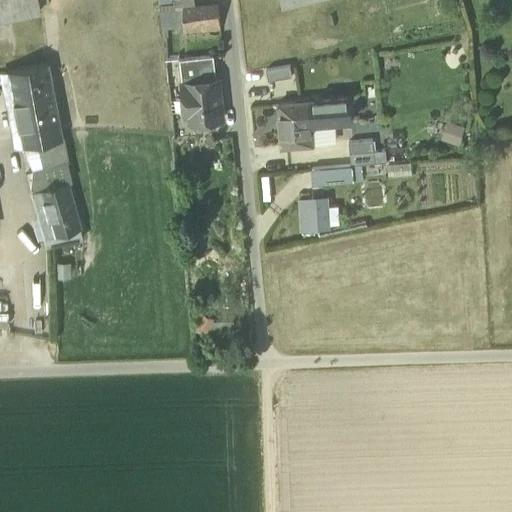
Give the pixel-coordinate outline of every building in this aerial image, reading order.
[(0,0),(0,20),(39,12),(36,0),(0,0)] [(158,0),(160,11),(175,10),(174,0),(158,0)] [(218,5),(182,9),(182,11),(175,12),(175,28),(175,34),(220,31),(218,5)] [(182,9),(175,10),(160,11),(162,28),(175,28),(175,12),(182,11),(182,9)] [(180,60),(182,83),(216,80),(214,56),(180,60)] [(6,72),(12,104),(52,96),(46,64),(6,72)] [(266,70),(268,81),(292,77),(290,65),(266,70)] [(0,78),(13,145),(20,144),(12,104),(6,72),(0,73),(0,78)] [(193,123),(197,127),(203,126),(207,122),(207,121),(222,119),(218,79),(216,80),(182,83),(184,103),(188,103),(190,114),(191,123),(193,122),(193,123)] [(36,140),(45,139),(60,136),(52,96),(12,104),(20,144),(36,140)] [(277,102),(280,147),(311,145),(310,120),(313,120),(314,122),(335,120),(351,119),(349,98),(277,102)] [(336,142),(335,120),(314,122),(313,120),(310,120),(311,145),(336,142)] [(465,127),(447,121),(440,139),(458,145),(465,127)] [(62,135),(60,136),(45,139),(51,166),(66,161),(67,161),(62,135)] [(37,143),(42,168),(51,166),(45,139),(36,140),(37,143)] [(348,141),(350,153),(373,151),(372,139),(348,141)] [(22,147),(32,171),(42,168),(37,143),(22,147)] [(385,150),(373,151),(350,153),(351,165),(387,162),(385,150)] [(32,171),(38,190),(66,181),(67,182),(71,181),(66,161),(51,166),(42,168),(32,171)] [(352,166),(315,168),(316,183),(353,180),(352,166)] [(38,190),(32,171),(31,193),(44,236),(51,234),(45,214),(40,214),(39,209),(43,206),(38,190)] [(45,214),(51,234),(79,227),(67,182),(66,181),(38,190),(43,206),(39,209),(40,214),(45,214)] [(301,199),(301,205),(316,204),(318,228),(330,227),(328,198),(301,199)] [(302,229),(318,228),(316,204),(301,205),(302,229)] [(51,234),(44,236),(47,247),(83,240),(79,227),(51,234)] [(55,262),(55,279),(70,278),(70,262),(55,262)]
